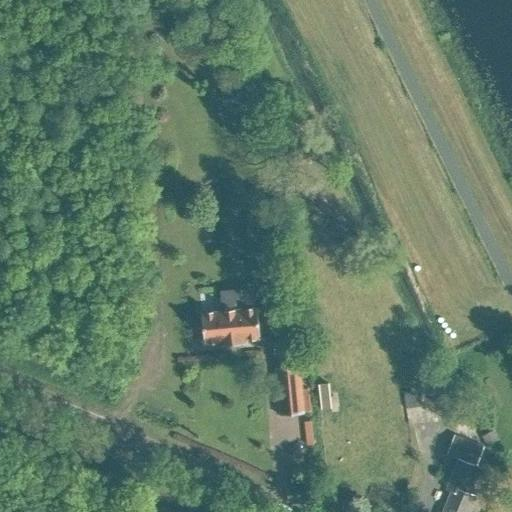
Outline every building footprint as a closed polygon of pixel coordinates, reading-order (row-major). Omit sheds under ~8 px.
[(242,288),(219,289),(219,304),(242,304),(242,288)] [(244,342),(244,338),(260,336),(256,306),(201,312),(204,342),(220,341),(220,345),(244,342)] [(280,414),(304,411),(298,351),(274,354),(280,414)] [(455,384),(439,386),(438,378),(424,379),(425,388),(434,387),(436,420),(458,418),(455,384)] [(451,490),(442,511),(468,511),(482,477),(485,469),(476,465),(484,446),(453,434),(446,453),(458,458),(445,488),(451,490)]
